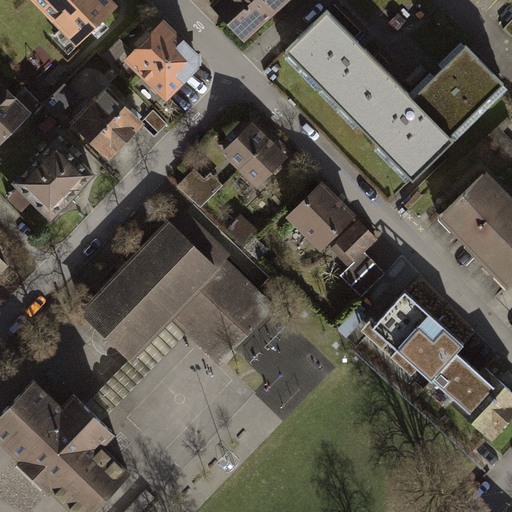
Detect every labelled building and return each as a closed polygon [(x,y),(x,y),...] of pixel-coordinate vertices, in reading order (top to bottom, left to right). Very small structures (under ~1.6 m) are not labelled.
[(110,0),(39,0),(78,40),(115,4),(110,0)] [(218,0),(215,4),(246,37),(286,0),(218,0)] [(287,50),(350,115),(392,75),(328,10),(287,50)] [(164,23),(128,59),(167,97),(197,65),(197,55),(164,23)] [(104,55),(113,65),(130,47),(120,38),(104,55)] [(413,97),(451,136),(504,83),(466,45),(413,97)] [(350,115),(413,179),(454,139),(451,136),(413,97),(392,75),(350,115)] [(66,82),(44,104),(56,117),(79,94),(66,82)] [(0,140),(28,112),(0,84),(0,140)] [(74,121),(110,156),(142,123),(106,88),(74,121)] [(274,135),(252,112),(219,145),(242,167),(274,135)] [(511,155),(511,142),(498,127),(490,135),(511,157),(511,155)] [(290,151),(274,135),(242,167),(258,183),(290,151)] [(14,181),(51,217),(94,172),(57,137),(14,181)] [(202,206),(217,191),(195,170),(180,185),(202,206)] [(511,202),(484,173),(444,211),(511,282),(511,281),(511,202)] [(354,215),(321,183),(289,216),(322,248),(354,215)] [(170,222),(83,311),(131,357),(173,314),(221,360),(272,308),(224,261),(230,255),(186,213),(173,225),(170,222)] [(377,238),(360,221),(333,247),(350,264),(377,238)] [(268,249),(254,237),(246,246),(259,258),(268,249)] [(384,276),(363,254),(341,275),(362,297),(384,276)] [(464,344),(405,290),(373,325),(432,379),(434,376),(456,352),(464,344)] [(511,414),(511,389),(486,366),(480,373),(456,352),(434,376),(458,398),(455,402),(493,436),(511,414)] [(34,379),(0,413),(0,434),(78,511),(88,511),(129,471),(101,444),(113,431),(74,393),(62,406),(34,379)]
